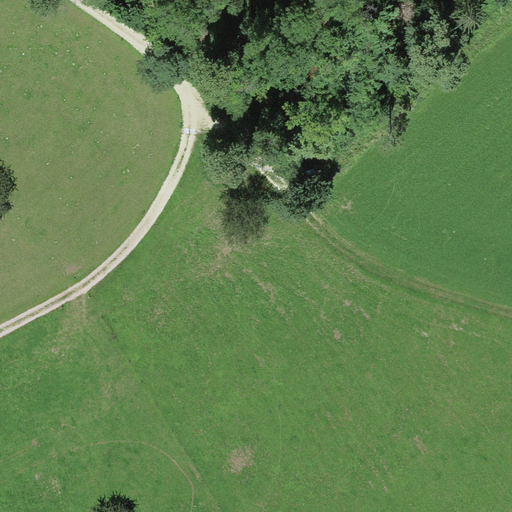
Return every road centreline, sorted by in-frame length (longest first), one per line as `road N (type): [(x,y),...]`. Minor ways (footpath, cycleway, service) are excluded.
road 1 (track): [(92,0),(171,64),(200,105),(182,163),(146,228),(95,280),(0,336)]
road 2 (track): [(511,315),(390,275),(309,223),(200,105)]
